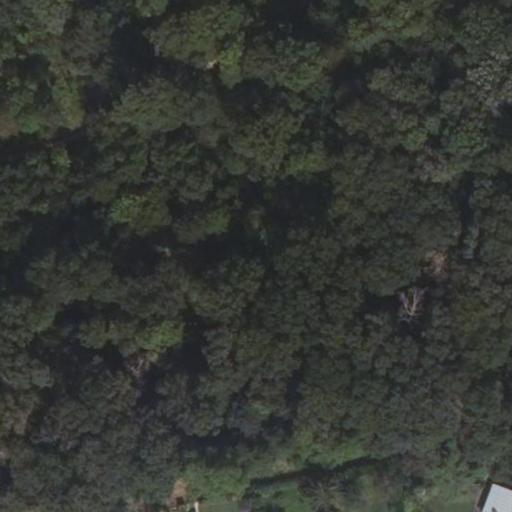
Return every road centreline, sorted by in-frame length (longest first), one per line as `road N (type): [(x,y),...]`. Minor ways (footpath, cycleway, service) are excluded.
road 1 (track): [(108,511),(470,433),(511,445)]
road 2 (track): [(0,155),(57,140),(140,102),(303,0)]
